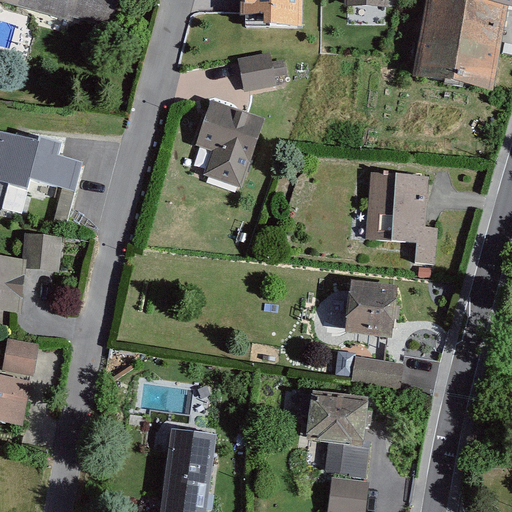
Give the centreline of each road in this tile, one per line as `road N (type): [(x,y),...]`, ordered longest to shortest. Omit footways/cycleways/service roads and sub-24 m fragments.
road 1 (residential): [(61,511),(107,275),(182,0)]
road 2 (residential): [(511,190),(433,511)]
